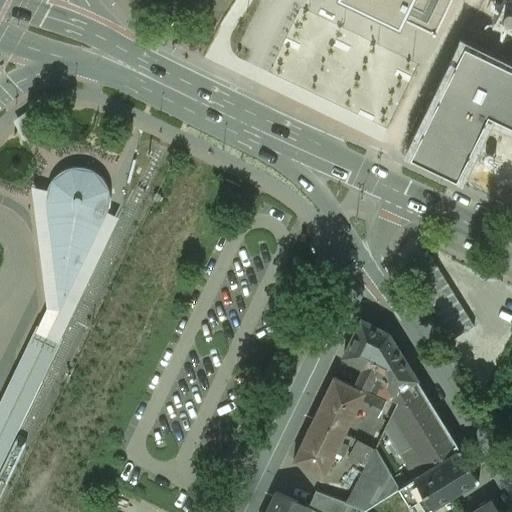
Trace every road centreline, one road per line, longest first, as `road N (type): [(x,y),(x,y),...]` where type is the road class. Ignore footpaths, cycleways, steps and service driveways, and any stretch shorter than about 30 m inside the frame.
road 1 (residential): [(366,268),(247,511)]
road 2 (residential): [(511,491),(366,268)]
road 3 (tertiary): [(177,92),(84,30),(0,6)]
road 4 (residential): [(285,144),(366,268)]
road 5 (tertiary): [(177,92),(93,17),(86,0)]
road 6 (tertiary): [(399,197),(285,144)]
road 7 (tertiary): [(511,249),(399,197)]
